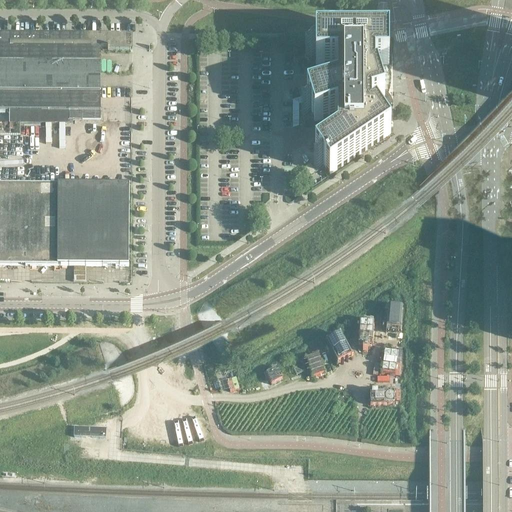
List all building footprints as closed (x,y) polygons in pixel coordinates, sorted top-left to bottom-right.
[(100,121),(100,76),(101,48),(108,48),(108,51),(130,51),(130,36),(0,35),(0,111),(9,112),(9,125),(70,125),(70,121),(100,121)] [(379,108),(382,107),(383,107),(383,108),(384,109),(385,109),(386,109),(387,109),(388,109),(388,108),(389,108),(389,107),(389,106),(389,105),(392,104),(391,101),(391,100),(390,99),(389,98),(388,96),(387,95),(385,93),(383,91),(381,90),(377,75),(376,75),(374,76),(374,65),(389,65),(389,39),(388,39),(315,39),(315,65),(337,65),(337,87),(307,96),(306,97),(314,122),(337,115),(337,138),(315,153),(329,175),(330,175),(390,134),(378,115),(378,114),(379,113),(379,112),(379,110),(379,109),(379,108)] [(0,265),(128,267),(129,186),(0,185),(0,265)] [(402,309),(388,308),(386,332),(400,333),(402,309)] [(368,347),(372,347),(374,323),(359,322),(358,346),(363,347),(362,352),(367,353),(368,347)] [(351,358),(340,337),(327,343),(338,365),(351,358)] [(395,376),(398,352),(384,350),(380,374),(395,376)] [(318,355),(306,359),(313,378),(324,374),(318,355)] [(276,369),(266,375),(271,385),(282,380),(283,382),(294,376),(288,365),(277,371),(276,369)] [(370,392),(370,406),(394,406),(394,392),(370,392)] [(106,439),(106,430),(74,428),(73,438),(106,439)]
